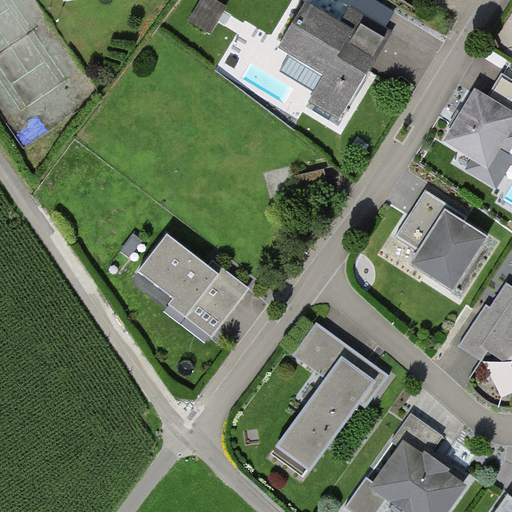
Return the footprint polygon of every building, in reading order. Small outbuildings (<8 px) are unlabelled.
[(224,8),(209,0),(204,0),(192,22),(209,32),(224,8)] [(340,120),(392,33),(349,8),(340,23),(306,3),(282,42),(329,70),(310,102),(340,120)] [(479,177),(497,187),(511,162),(511,159),(504,155),(511,141),(511,136),(507,133),(511,124),(511,81),(502,75),(487,101),(477,95),(449,142),(487,164),(479,177)] [(328,184),(324,170),(295,177),(298,191),(328,184)] [(454,292),(487,240),(446,214),(451,206),(425,190),(395,237),(421,253),(413,266),(454,292)] [(252,295),(170,232),(139,271),(222,334),(252,295)] [(481,311),(458,348),(481,363),(492,345),(511,357),(511,287),(507,284),(487,315),(481,311)] [(294,355),(326,379),(276,445),(312,473),(363,405),(366,407),(390,375),(319,322),(294,355)] [(451,511),(471,485),(405,439),(368,492),(397,511),(451,511)] [(511,511),(511,499),(507,496),(496,511),(511,511)]
